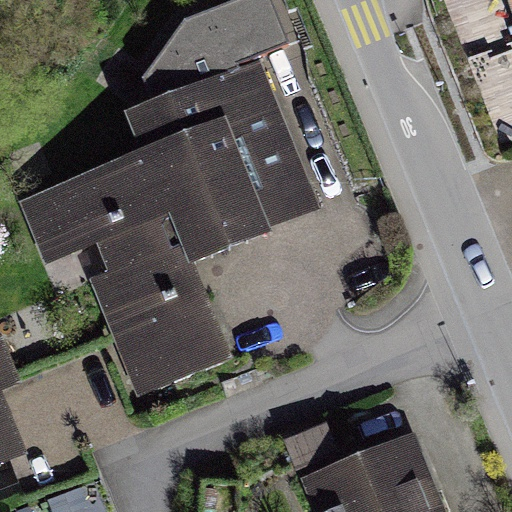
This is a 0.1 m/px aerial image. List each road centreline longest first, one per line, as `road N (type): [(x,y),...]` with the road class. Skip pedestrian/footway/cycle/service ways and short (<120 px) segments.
road 1 (residential): [(493,315),(170,444),(150,468),(143,511)]
road 2 (residential): [(493,315),(358,0)]
